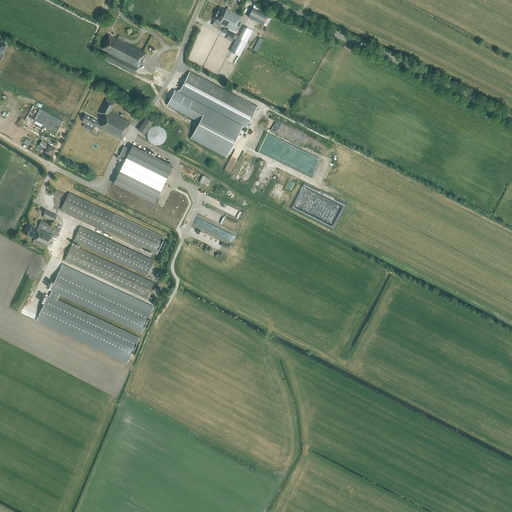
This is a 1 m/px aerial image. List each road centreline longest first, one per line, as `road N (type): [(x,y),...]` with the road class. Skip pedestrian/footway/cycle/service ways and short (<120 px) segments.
road 1 (unknown): [(148,110),(98,82),(82,97),(42,193),(66,223),(30,308)]
road 2 (tertiary): [(511,121),(271,0)]
road 3 (unclassified): [(148,110),(203,0)]
